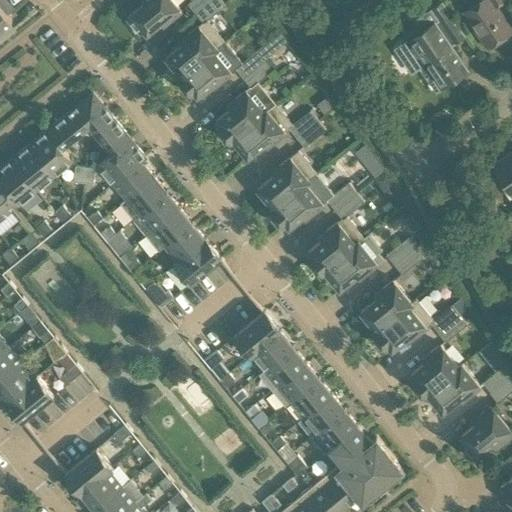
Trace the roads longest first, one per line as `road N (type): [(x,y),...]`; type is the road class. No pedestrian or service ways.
road 1 (residential): [(441,511),(447,497),(439,474),(59,13)]
road 2 (residential): [(405,176),(511,103)]
